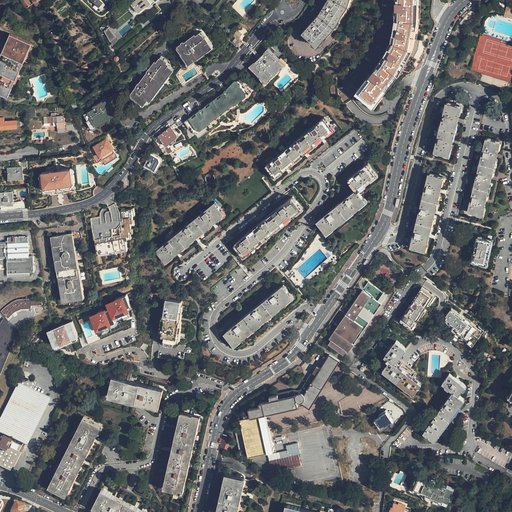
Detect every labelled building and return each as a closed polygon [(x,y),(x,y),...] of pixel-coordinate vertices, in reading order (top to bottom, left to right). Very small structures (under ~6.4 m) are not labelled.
[(91,0),(100,8),(107,0),(91,0)] [(155,0),(154,0),(133,0),(127,5),(136,16),(155,0)] [(351,4),(352,0),(329,0),(322,13),(314,20),(306,28),(320,42),(338,25),(351,4)] [(415,0),(394,0),(395,16),(391,41),(379,62),(356,89),(372,102),(396,72),(406,55),(410,57),(414,49),(416,40),(411,39),(415,18),(415,0)] [(415,0),(415,18),(411,39),(416,40),(417,32),(419,20),(419,0),(415,0)] [(160,10),(153,2),(144,10),(150,19),(160,10)] [(110,26),(104,30),(113,44),(118,41),(110,26)] [(242,42),(239,38),(242,35),(237,30),(232,35),(237,39),(234,42),(239,47),(242,42)] [(0,93),(5,95),(27,42),(0,31),(0,93)] [(205,45),(208,43),(205,38),(203,39),(199,33),(191,39),(188,41),(187,40),(184,43),(183,43),(176,47),(180,53),(179,53),(186,63),(207,48),(205,45)] [(31,44),(27,42),(5,95),(9,97),(31,44)] [(263,80),(280,64),(267,50),(250,66),(263,80)] [(372,102),(356,89),(355,91),(374,107),(400,76),(410,57),(406,55),(396,72),(372,102)] [(130,95),(139,102),(141,103),(144,99),(146,100),(169,71),(165,68),(168,64),(162,60),(161,61),(158,58),(149,70),(148,69),(146,72),(147,73),(139,83),(138,83),(135,86),(136,87),(130,95)] [(199,132),(250,96),(251,91),(248,88),(248,87),(245,84),(246,83),(244,81),(233,80),(226,90),(225,90),(224,89),(223,89),(223,90),(222,90),(222,91),(222,92),(201,108),(200,108),(199,107),(199,108),(198,108),(197,109),(197,110),(183,121),(187,126),(190,125),(195,132),(199,132)] [(96,105),(92,108),(93,109),(83,115),(88,123),(89,122),(93,128),(110,117),(109,116),(114,113),(111,108),(114,106),(109,98),(102,103),(97,107),(96,105)] [(452,138),(455,122),(456,122),(458,113),(459,107),(455,106),(455,105),(446,102),(434,151),(443,153),(444,153),(448,154),(449,148),(450,148),(452,138)] [(62,118),(54,119),(54,126),(55,136),(63,136),(62,118)] [(302,156),(308,151),(307,151),(320,140),(320,141),(328,135),(327,134),(332,130),(329,127),(330,126),(324,118),(266,166),(272,174),(273,173),(276,176),(281,172),(281,173),(289,167),(289,166),(301,156),(302,156)] [(0,122),(1,130),(17,128),(17,121),(0,122)] [(165,145),(177,136),(170,127),(158,136),(165,145)] [(485,198),(489,182),(490,182),(492,174),(491,174),(495,158),(496,158),(498,149),(497,149),(499,142),(495,141),(485,138),(467,211),(477,213),(481,214),(483,206),(484,207),(486,198),(485,198)] [(102,146),(96,150),(99,154),(104,163),(116,155),(114,153),(115,152),(111,145),(110,146),(107,141),(101,145),(102,146)] [(155,170),(159,161),(157,157),(149,153),(144,166),(155,170)] [(116,155),(104,163),(107,168),(119,160),(116,155)] [(358,207),(358,206),(365,201),(356,190),(363,185),(370,180),(370,179),(375,175),(373,172),(373,171),(367,164),(347,179),(356,190),(317,222),(323,229),(324,229),(326,232),(332,228),(340,222),(339,221),(352,211),(353,211),(358,207)] [(23,177),(22,166),(8,167),(9,178),(23,177)] [(72,179),(74,177),(72,176),(72,174),(74,172),(71,172),(63,172),(61,176),(53,176),(50,174),(42,174),(40,175),(43,177),(43,179),(41,180),(43,182),(44,188),(46,191),(52,190),(53,191),(64,190),(65,189),(70,188),(73,185),(72,179)] [(434,209),(438,193),(439,193),(441,183),(440,183),(442,177),(438,176),(438,175),(432,174),(428,173),(416,220),(413,234),(410,246),(414,247),(420,248),(420,247),(424,248),(426,242),(427,242),(429,232),(428,232),(432,216),(433,217),(435,209),(434,209)] [(75,191),(74,177),(72,179),(73,185),(70,188),(65,189),(64,190),(53,191),(52,190),(46,191),(44,188),(43,182),(41,180),(42,195),(75,191)] [(14,208),(13,192),(0,192),(0,196),(1,204),(7,204),(7,208),(14,208)] [(295,214),(301,210),(298,206),(298,205),(292,198),(234,245),(237,249),(241,253),(242,253),(244,256),(249,252),(250,252),(257,246),(257,245),(270,235),(270,236),(276,231),(275,230),(288,220),(288,221),(296,215),(295,214)] [(223,214),(221,211),(222,210),(215,203),(158,250),(164,258),(164,257),(167,261),(172,256),(173,257),(180,251),(180,250),(192,240),(193,240),(199,235),(198,235),(211,225),(212,225),(219,219),(218,219),(223,214)] [(115,215),(91,220),(95,240),(96,239),(98,252),(126,246),(125,240),(128,240),(128,236),(130,235),(130,231),(133,231),(132,230),(132,227),(131,223),(134,222),(133,220),(133,217),(132,217),(130,210),(123,212),(123,214),(119,215),(115,215)] [(84,295),(71,233),(51,237),(65,299),(71,298),(72,300),(78,298),(78,296),(84,295)] [(487,257),(489,247),(488,247),(490,240),(486,239),(476,236),(470,261),(480,264),(480,263),(484,263),(486,257),(487,257)] [(0,258),(6,258),(7,266),(7,271),(7,274),(34,272),(33,256),(29,256),(28,237),(7,238),(8,242),(0,242),(0,258)] [(126,246),(98,252),(99,256),(127,250),(126,246)] [(362,327),(365,329),(371,320),(368,318),(374,310),(376,312),(387,296),(368,282),(330,338),(332,340),(346,349),(349,351),(360,336),(357,334),(362,327)] [(266,318),(278,308),(279,308),(286,302),(286,301),(291,297),(289,294),(289,293),(283,286),(225,333),(231,341),(232,340),(235,343),(240,339),(240,340),(248,334),(247,333),(260,323),(266,319),(266,318)] [(424,310),(428,304),(433,295),(431,294),(422,287),(401,321),(407,325),(409,326),(412,328),(415,324),(418,319),(424,310)] [(433,295),(428,304),(430,305),(436,295),(432,292),(431,294),(433,295)] [(127,307),(131,305),(125,293),(117,297),(118,298),(111,302),(113,306),(105,310),(105,308),(100,311),(100,312),(91,316),(97,329),(102,326),(104,329),(109,327),(108,325),(112,323),(117,321),(117,319),(116,316),(121,314),(125,312),(126,315),(129,313),(128,310),(127,307)] [(178,340),(183,299),(165,297),(160,334),(165,334),(164,342),(175,343),(175,340),(178,340)] [(0,312),(0,314),(6,319),(11,314),(15,311),(21,308),(30,308),(31,305),(41,304),(40,300),(30,300),(17,300),(10,304),(6,307),(0,312)] [(478,327),(470,322),(459,314),(451,308),(445,316),(446,317),(443,320),(446,323),(452,328),(451,329),(456,332),(455,333),(461,338),(464,340),(467,342),(470,344),(481,330),(478,327)] [(459,314),(470,322),(471,321),(460,312),(459,314)] [(79,335),(73,320),(49,330),(55,345),(58,344),(59,346),(74,340),(73,337),(79,335)] [(470,344),(467,342),(466,344),(471,347),(484,330),(479,326),(478,327),(481,330),(470,344)] [(400,344),(406,348),(411,342),(405,338),(400,344)] [(346,349),(332,340),(329,344),(343,354),(346,349)] [(395,364),(406,348),(400,344),(397,341),(386,357),(391,361),(384,370),(415,393),(422,384),(395,364)] [(251,417),(266,414),(305,404),(310,407),(339,360),(329,354),(321,367),(321,368),(317,366),(304,387),(302,391),(303,392),(304,392),(304,393),(305,394),(305,395),(305,396),(305,397),(305,398),(304,399),(304,400),(303,400),(301,401),(299,401),(298,400),(297,400),(296,399),(296,398),(296,397),(296,396),(296,395),(296,394),(296,393),(297,393),(296,391),(293,391),(269,396),(270,400),(260,403),(261,406),(250,408),(251,417)] [(18,454),(15,453),(7,449),(9,444),(18,448),(19,444),(22,445),(47,388),(30,380),(34,372),(21,366),(0,412),(0,422),(3,424),(2,427),(0,425),(0,468),(7,471),(9,467),(11,468),(18,454)] [(465,385),(449,373),(443,382),(454,391),(424,432),(434,439),(464,398),(458,394),(465,385)] [(104,388),(100,407),(131,414),(134,403),(157,408),(161,389),(114,378),(112,390),(104,388)] [(368,396),(363,388),(352,395),(357,403),(368,396)] [(388,423),(393,419),(386,409),(380,413),(381,415),(374,420),(382,430),(389,424),(388,423)] [(181,504),(200,418),(169,411),(152,487),(152,488),(152,489),(152,490),(153,492),(154,492),(155,493),(171,501),(181,504)] [(113,429),(96,420),(94,424),(84,419),(50,485),(78,499),(104,447),(113,429)] [(415,428),(409,423),(406,427),(412,432),(415,428)] [(350,460),(347,448),(345,438),(335,440),(341,463),(350,460)] [(358,440),(359,445),(362,457),(371,455),(368,443),(367,443),(366,438),(358,440)] [(287,450),(268,454),(272,471),(283,469),(281,458),(301,454),(299,442),(286,445),(287,450)] [(7,449),(15,453),(18,448),(9,444),(7,449)] [(359,445),(347,448),(350,460),(362,457),(359,445)] [(238,511),(246,480),(226,475),(218,511),(238,511)] [(429,502),(430,499),(423,495),(424,493),(414,488),(418,479),(413,477),(407,492),(429,502)] [(430,499),(437,485),(430,482),(429,484),(418,479),(414,488),(424,493),(423,495),(430,499)] [(172,511),(109,480),(95,508),(103,511),(172,511)] [(440,484),(438,483),(437,485),(430,499),(433,500),(440,484)] [(448,487),(440,484),(433,500),(440,503),(441,501),(449,504),(455,489),(448,486),(448,487)] [(457,490),(455,489),(449,504),(441,501),(440,503),(433,500),(430,499),(429,502),(448,511),(457,490)] [(29,511),(34,506),(28,503),(25,507),(15,502),(10,511),(22,511),(25,509),(29,511)] [(403,511),(406,505),(398,502),(398,504),(394,502),(392,507),(391,507),(389,511),(403,511)]
